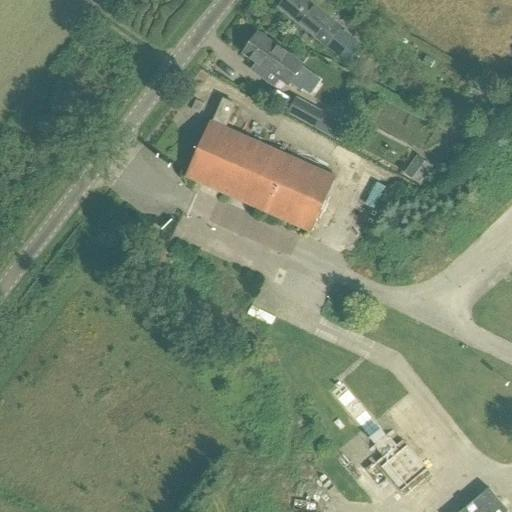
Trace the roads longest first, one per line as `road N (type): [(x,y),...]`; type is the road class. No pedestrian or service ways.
road 1 (unclassified): [(0,294),(227,0)]
road 2 (unknown): [(105,156),(424,309)]
